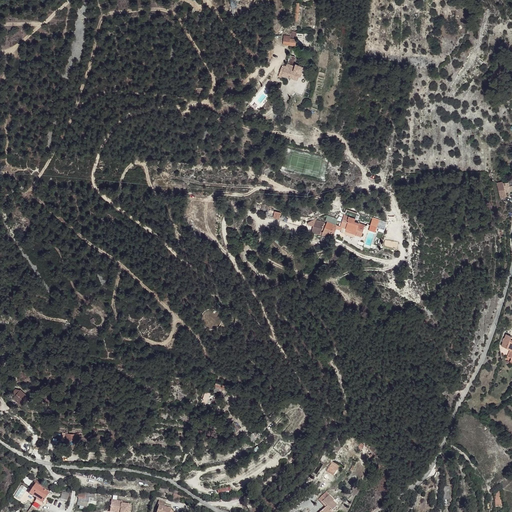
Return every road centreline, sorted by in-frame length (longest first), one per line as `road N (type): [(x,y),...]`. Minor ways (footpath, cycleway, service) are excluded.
road 1 (residential): [(281,0),(279,47),(255,90),(122,118),(92,171),(104,198),(242,306),(318,404),(312,434),(266,484),(233,501),(204,504)]
road 2 (unclassified): [(378,511),(430,470),(485,351),(511,267)]
road 3 (unclassified): [(0,441),(50,466),(148,473),(204,504)]
